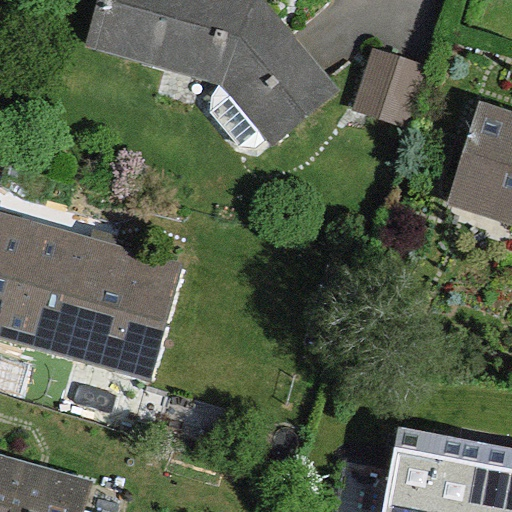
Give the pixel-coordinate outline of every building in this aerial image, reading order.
[(258,0),(257,0),(110,0),(98,43),(226,80),(270,134),(275,139),(333,92),(258,0)] [(424,69),(377,54),(359,111),(408,127),(424,69)] [(270,134),(226,80),(216,113),(243,146),(257,147),(270,134)] [(511,119),(485,111),(461,188),(511,204),(511,119)] [(149,263),(3,222),(0,233),(0,306),(13,310),(67,326),(61,350),(121,366),(149,263)] [(67,326),(13,310),(5,345),(57,359),(61,350),(67,326)] [(511,511),(511,452),(402,433),(389,510),(398,511),(511,511)] [(0,459),(0,511),(83,511),(91,487),(0,459)]
